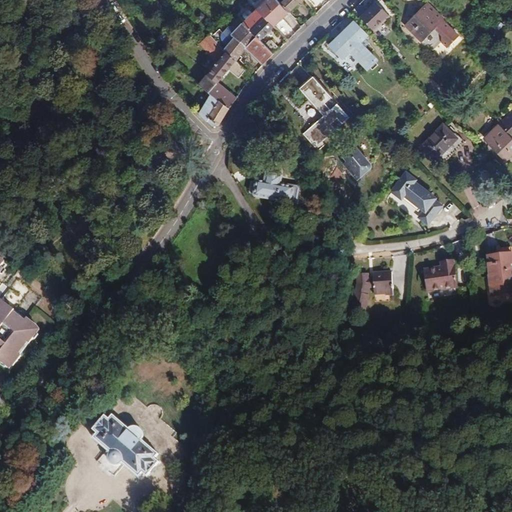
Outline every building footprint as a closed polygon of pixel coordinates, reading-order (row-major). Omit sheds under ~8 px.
[(274,27),(289,13),(280,4),(276,0),(267,0),(257,10),(274,27)] [(289,13),(302,0),(284,0),(280,4),(289,13)] [(360,17),(374,31),(390,16),(376,2),(360,17)] [(404,26),(421,42),(445,18),(428,2),(404,26)] [(247,20),(253,13),(250,11),(249,10),(247,10),(244,13),(243,15),(244,17),(247,20)] [(261,40),(274,27),(257,10),(253,13),(247,20),(244,23),(261,40)] [(357,22),(331,47),(343,60),(350,53),(367,70),(378,60),(361,43),(369,34),(357,22)] [(246,48),(263,65),(274,54),(261,40),(244,23),(238,29),(232,35),(235,37),(225,50),(227,52),(236,61),(246,48)] [(228,26),(223,33),(220,29),(212,36),(225,50),(235,37),(232,35),(238,29),(235,26),(232,26),(228,26)] [(210,34),(199,44),(217,64),(227,52),(225,50),(212,36),(210,34)] [(239,78),(245,70),(236,61),(227,52),(217,64),(199,85),(212,95),(229,109),(237,98),(218,83),(229,70),(239,78)] [(498,65),(505,72),(509,68),(502,61),(498,65)] [(299,89),(323,116),(303,134),(315,147),(336,129),(331,124),(338,119),(342,124),(350,117),(337,104),(331,109),(325,103),(332,97),(313,76),(299,89)] [(229,109),(212,95),(200,114),(212,127),(218,127),(229,109)] [(325,103),(331,109),(337,104),(332,97),(325,103)] [(511,111),(499,124),(511,137),(511,111)] [(338,119),(331,124),(336,129),(342,124),(338,119)] [(422,145),(437,159),(458,138),(443,124),(422,145)] [(485,138),(507,160),(511,155),(511,137),(499,124),(485,138)] [(344,156),(347,161),(344,164),(358,179),(371,168),(372,166),(371,164),(354,144),(344,152),(343,155),(344,156)] [(422,214),(419,217),(428,224),(442,205),(435,199),(436,198),(415,181),(416,179),(406,172),(392,191),(402,199),(404,195),(424,210),(422,214)] [(296,204),(299,188),(279,184),(280,176),(265,173),(263,181),(259,180),(256,182),(254,194),(256,197),(296,204)] [(422,214),(424,210),(404,195),(402,199),(422,214)] [(491,296),(511,293),(511,253),(486,256),(491,296)] [(424,269),(427,291),(458,287),(454,260),(441,262),(441,267),(424,269)] [(356,274),(357,285),(351,312),(365,315),(369,295),(367,294),(368,289),(374,288),(374,294),(386,294),(386,295),(394,295),(392,271),(373,272),(373,277),(369,277),(369,273),(356,274)] [(0,300),(0,303),(7,309),(10,306),(1,299),(0,300)] [(0,361),(1,362),(4,359),(13,366),(21,355),(19,353),(27,342),(29,344),(33,338),(30,336),(37,327),(27,318),(25,320),(14,312),(15,310),(10,306),(7,309),(0,303),(0,361)] [(37,327),(30,336),(33,338),(40,330),(37,327)] [(1,362),(9,369),(13,366),(4,359),(1,362)] [(105,415),(93,430),(97,433),(93,438),(109,451),(109,453),(108,458),(109,462),(112,464),(115,465),(119,465),(123,463),(138,477),(142,473),(147,476),(159,462),(155,458),(158,454),(142,440),(144,436),(143,433),(142,430),(139,428),(136,427),(133,427),(129,429),(113,415),(109,419),(105,415)]
